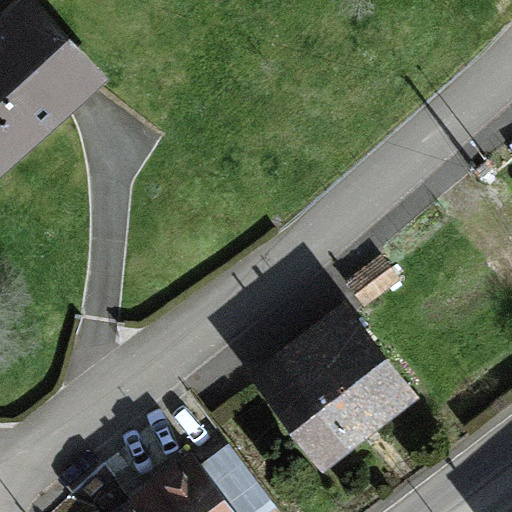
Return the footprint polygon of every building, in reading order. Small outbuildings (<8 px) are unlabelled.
[(49,51),(63,38),(28,0),(27,0),(0,25),(0,40),(22,21),(49,51)] [(97,75),(63,38),(49,51),(22,21),(0,40),(0,163),(56,112),(97,75)] [(367,302),(399,279),(385,258),(352,282),(367,302)] [(410,394),(357,322),(279,380),(270,369),(259,377),(321,460),(364,428),(410,394)] [(128,495),(140,511),(197,467),(184,451),(128,495)] [(231,511),(197,467),(140,511),(139,511),(231,511)]
